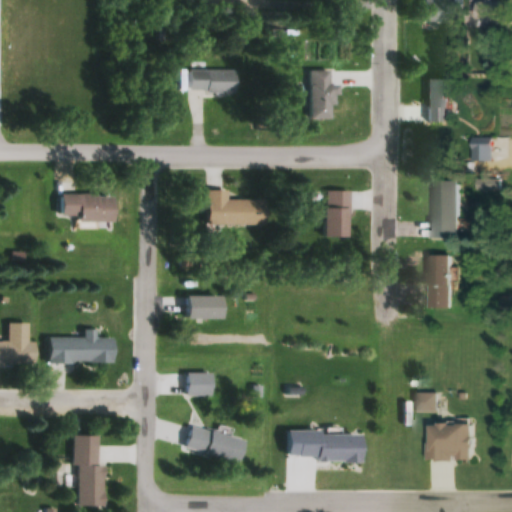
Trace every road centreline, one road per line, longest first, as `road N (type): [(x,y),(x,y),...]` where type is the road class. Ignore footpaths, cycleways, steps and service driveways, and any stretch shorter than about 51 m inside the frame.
road 1 (residential): [(0,147),(388,154)]
road 2 (residential): [(148,495),(511,495)]
road 3 (residential): [(154,150),(148,495)]
road 4 (residential): [(390,321),(387,0)]
road 5 (residential): [(148,394),(0,394)]
